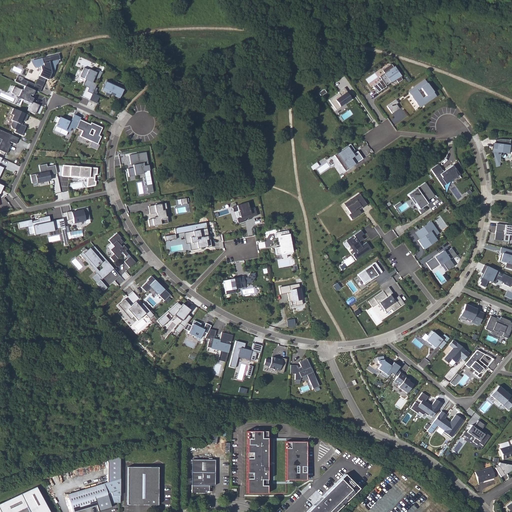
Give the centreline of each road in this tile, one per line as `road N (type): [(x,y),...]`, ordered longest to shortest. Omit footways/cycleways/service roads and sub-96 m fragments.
road 1 (residential): [(114,191),(26,209),(12,190),(51,105),(66,101),(121,124)]
road 2 (residential): [(331,345),(364,429),(462,486)]
road 3 (residential): [(381,337),(463,401),(511,354)]
road 4 (residential): [(189,291),(263,331),(331,345)]
road 5 (residential): [(114,191),(140,241),(189,291)]
